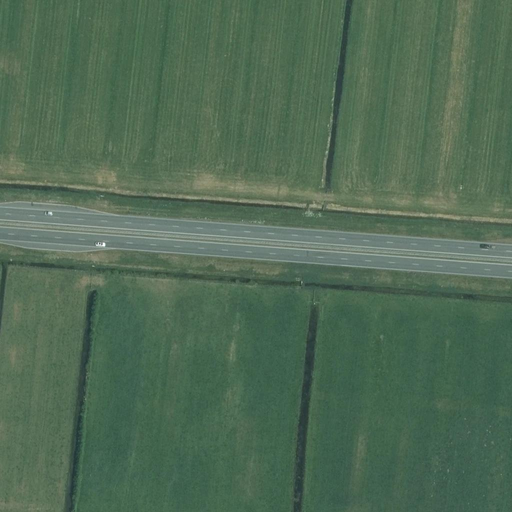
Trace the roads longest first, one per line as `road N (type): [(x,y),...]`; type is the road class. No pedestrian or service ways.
road 1 (trunk): [(0,233),(511,271)]
road 2 (trunk): [(511,251),(0,213)]
